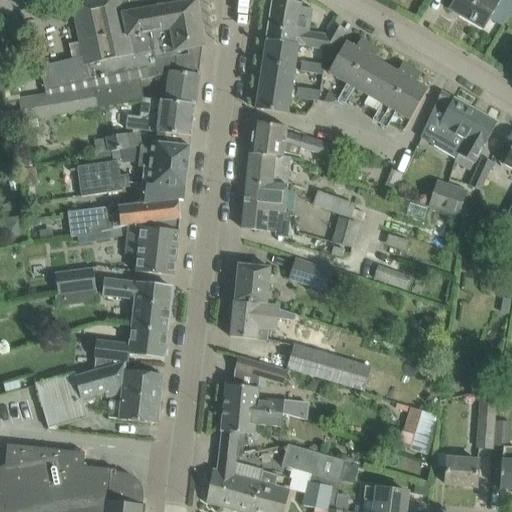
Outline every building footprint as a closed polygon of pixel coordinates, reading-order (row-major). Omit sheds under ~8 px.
[(140,79),(140,80),(150,79),(165,75),(165,67),(175,67),(176,68),(176,62),(200,64),(202,47),(204,47),(196,1),(136,12),(134,0),(87,0),(72,4),(84,57),(40,67),(46,95),(92,87),(93,87),(128,81),(140,79)] [(272,0),(266,40),(297,45),(334,51),(346,31),(334,24),(326,36),(312,34),(311,38),(307,38),(312,10),(300,8),(301,4),(277,0),(272,0)] [(453,0),(449,9),(484,29),(489,21),(502,28),(511,10),(511,2),(508,0),(453,0)] [(346,42),(327,73),(347,84),(338,100),(345,104),(354,88),(382,104),(373,120),(386,128),(395,112),(410,121),(428,90),(417,84),(421,74),(403,63),(397,73),(374,59),(380,50),(361,39),(355,48),(346,42)] [(266,40),(263,63),(294,68),(297,45),(266,40)] [(0,86),(15,82),(3,49),(0,50),(0,86)] [(192,104),(195,104),(200,64),(176,62),(176,68),(175,67),(175,72),(170,72),(167,101),(180,102),(180,99),(192,100),(192,104)] [(311,73),(312,63),(301,62),(300,71),(311,73)] [(263,63),(259,86),(290,91),(294,68),(263,63)] [(312,63),(311,73),(313,73),(322,74),(323,65),(312,63)] [(128,81),(93,87),(96,109),(132,103),(128,81)] [(290,91),(259,86),(256,109),(287,114),(290,91)] [(96,109),(93,87),(92,87),(46,95),(18,99),(18,102),(8,104),(11,121),(21,119),(22,123),(96,110),(96,109)] [(307,99),(308,89),(297,88),(295,97),(307,99)] [(308,89),(307,99),(318,101),(319,91),(310,90),(308,89)] [(457,159),(459,155),(481,114),(441,92),(417,137),(430,144),(457,159)] [(155,142),(190,146),(195,104),(192,104),(192,100),(180,99),(180,102),(167,101),(142,98),(139,118),(127,116),(126,129),(156,133),(155,142)] [(459,155),(475,164),(497,123),(481,114),(459,155)] [(254,122),(250,154),(283,158),(284,154),(298,157),(300,150),(327,157),(330,145),(303,137),(302,139),(285,134),(287,126),(254,122)] [(105,139),(108,153),(129,149),(129,148),(141,146),(139,133),(127,135),(127,134),(105,139)] [(23,155),(39,152),(36,136),(20,139),(23,155)] [(126,225),(127,226),(180,220),(178,201),(183,202),(190,146),(155,142),(151,141),(150,147),(140,146),(138,166),(148,167),(143,203),(84,211),(68,213),(71,237),(87,234),(99,232),(101,232),(120,227),(126,225)] [(511,170),(511,205),(505,219),(511,222),(511,147),(503,165),(511,170)] [(250,154),(247,183),(272,186),(286,187),(289,158),(283,158),(250,154)] [(468,186),(480,192),(492,165),(481,159),(468,186)] [(122,191),(121,189),(130,187),(128,175),(120,177),(117,162),(78,168),(82,197),(122,191)] [(402,176),(391,171),(381,192),(393,197),(402,176)] [(436,182),(427,208),(459,218),(467,192),(436,182)] [(247,183),(244,208),(277,211),(277,212),(285,213),(285,212),(286,187),(272,186),(247,183)] [(312,205),(350,219),(355,205),(317,191),(312,205)] [(277,211),(244,208),(241,229),(275,233),(275,237),(287,238),(290,212),(285,212),(285,213),(277,212),(277,211)] [(337,223),(331,242),(352,248),(359,224),(339,218),(337,223)] [(180,220),(127,226),(125,255),(138,257),(136,272),(173,277),(180,220)] [(331,255),(342,258),(344,250),(333,248),(331,255)] [(288,281),(326,292),(332,272),(295,260),(288,281)] [(238,265),(235,302),(265,305),(270,269),(238,265)] [(374,279),(404,290),(409,277),(378,266),(374,279)] [(55,273),(58,296),(96,291),(93,268),(55,273)] [(135,299),(132,327),(167,331),(172,288),(104,280),(102,296),(135,299)] [(265,305),(235,302),(231,337),(267,341),(268,330),(275,331),(278,308),(265,306),(265,305)] [(167,331),(132,327),(130,345),(96,341),(94,359),(128,362),(129,355),(164,359),(167,331)] [(293,348),(287,369),(364,391),(365,389),(369,372),(370,370),(293,348)] [(284,385),(288,372),(239,358),(235,371),(259,378),(284,385)] [(37,384),(43,407),(105,390),(106,395),(121,392),(118,420),(157,424),(163,376),(125,371),(126,364),(125,364),(75,378),(74,374),(37,384)] [(306,420),(308,404),(257,399),(258,389),(226,385),(224,407),(282,414),(290,418),(298,420),(299,418),(306,420)] [(476,448),(491,449),(491,445),(493,420),(495,399),(480,397),(476,448)] [(224,407),(219,454),(237,457),(241,457),(244,433),(253,434),(254,425),(281,428),(281,427),(297,429),(298,420),(290,418),(282,414),(224,407)] [(398,448),(427,456),(437,423),(436,422),(437,416),(410,409),(408,415),(411,416),(406,433),(402,432),(398,448)] [(508,447),(510,422),(493,420),(491,445),(503,446),(508,447)] [(143,505),(143,498),(143,494),(142,489),(140,485),(138,482),(135,479),(132,476),(127,474),(123,473),(116,472),(116,470),(84,467),(85,453),(7,445),(5,466),(0,467),(0,511),(144,511),(145,505),(143,505)] [(289,478),(293,479),(293,478),(337,488),(339,480),(344,464),(344,462),(288,445),(281,467),(291,469),(289,478)] [(500,489),(511,489),(511,446),(508,447),(503,446),(500,489)] [(237,457),(219,454),(217,471),(213,470),(206,503),(239,511),(252,511),(259,483),(234,476),(236,461),(237,457)] [(445,485),(476,487),(478,461),(448,459),(445,485)] [(352,467),(344,464),(339,480),(353,485),(359,466),(353,465),(352,467)] [(259,483),(252,511),(284,511),(290,491),(275,487),(277,476),(263,472),(260,483),(259,483)] [(316,509),(329,511),(330,509),(333,509),(337,489),(293,479),(290,490),(306,494),(303,506),(316,509)] [(364,501),(362,511),(405,511),(408,493),(365,487),(364,501)]
